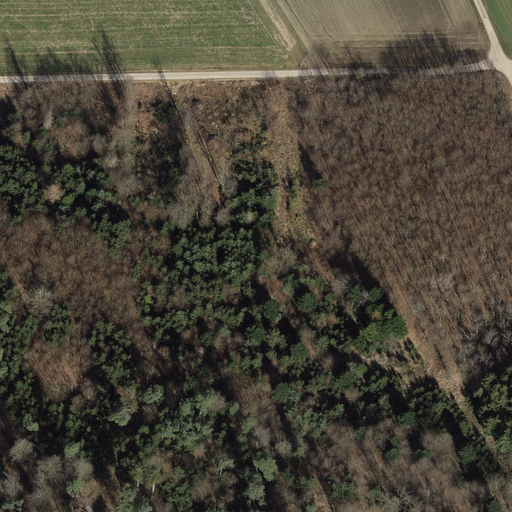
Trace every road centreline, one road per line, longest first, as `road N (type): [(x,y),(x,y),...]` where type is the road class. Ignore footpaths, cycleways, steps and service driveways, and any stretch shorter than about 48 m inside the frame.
road 1 (track): [(504,64),(0,79)]
road 2 (track): [(92,511),(0,421)]
